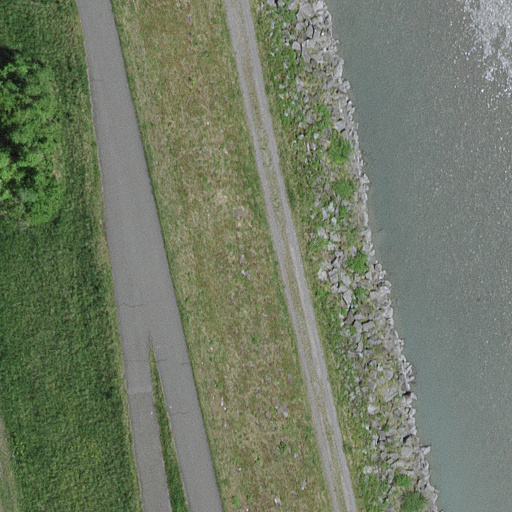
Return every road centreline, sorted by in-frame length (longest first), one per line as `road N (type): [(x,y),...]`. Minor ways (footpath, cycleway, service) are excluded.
road 1 (track): [(92,0),(205,511)]
road 2 (track): [(233,0),(340,511)]
road 3 (track): [(159,511),(132,333),(135,195)]
